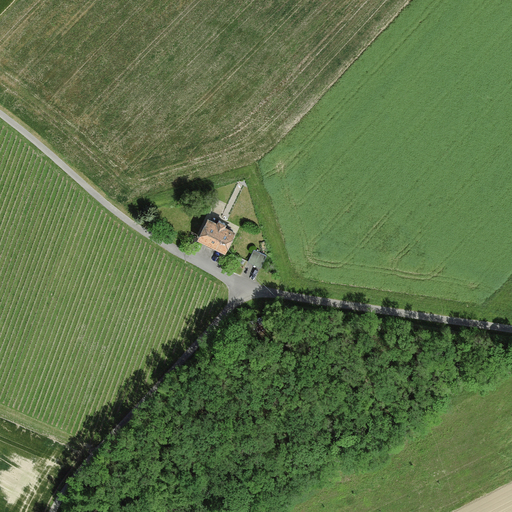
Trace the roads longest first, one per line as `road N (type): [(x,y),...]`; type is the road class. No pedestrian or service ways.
road 1 (unclassified): [(511,329),(248,289),(172,247)]
road 2 (track): [(248,289),(91,458),(53,511)]
road 3 (track): [(172,247),(111,207),(0,112)]
